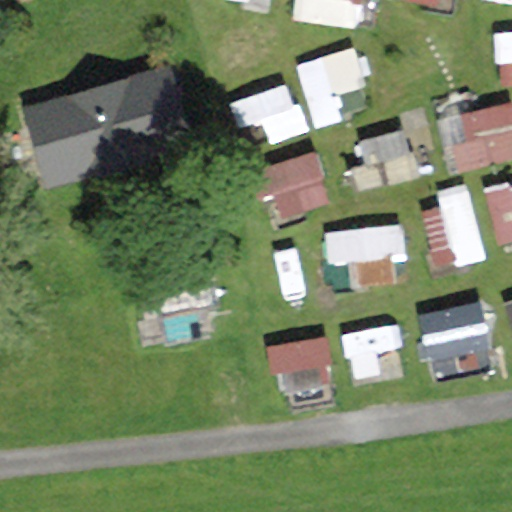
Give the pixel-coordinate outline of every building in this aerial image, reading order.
[(310,51),(325,114),(353,107),(346,78),(379,71),(371,37),(310,51)] [(170,71),(22,111),(45,199),(193,159),(170,71)] [(511,86),(453,101),(467,157),(511,145),(511,86)] [(272,153),(281,203),(338,192),(329,142),(272,153)] [(506,230),(511,229),(511,172),(497,174),(506,230)] [(434,184),(441,254),(491,249),(484,179),(434,184)] [(404,210),(336,223),(342,251),(361,247),(367,275),(415,266),(404,210)] [(431,304),(444,348),(497,332),(484,288),(431,304)] [(284,365),(340,362),(338,327),(282,330),(284,365)]
